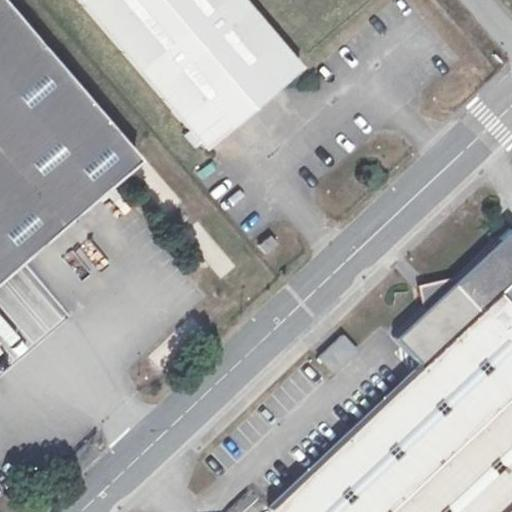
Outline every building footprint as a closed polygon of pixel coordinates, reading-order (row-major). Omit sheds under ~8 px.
[(0,0),(0,272),(78,205),(134,158),(0,0)] [(76,0),(203,148),(298,67),(241,0),(76,0)] [(277,238),(270,230),(260,240),(266,248),(277,238)] [(511,511),(511,310),(496,294),(511,278),(511,234),(508,230),(394,337),(420,365),(268,507),(272,511),(511,511)] [(332,372),(355,351),(341,335),(317,357),(332,372)]
